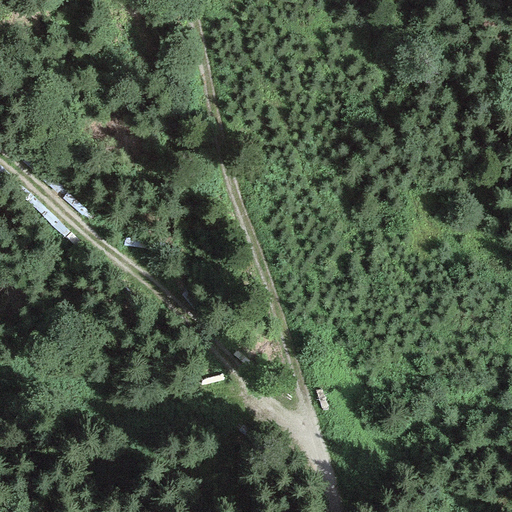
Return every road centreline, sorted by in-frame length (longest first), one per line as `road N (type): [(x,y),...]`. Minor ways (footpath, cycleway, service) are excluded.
road 1 (track): [(354,511),(233,176),(189,0)]
road 2 (track): [(311,409),(43,207),(0,162)]
